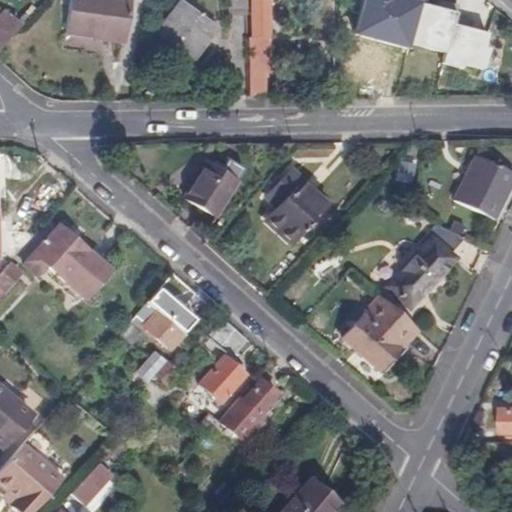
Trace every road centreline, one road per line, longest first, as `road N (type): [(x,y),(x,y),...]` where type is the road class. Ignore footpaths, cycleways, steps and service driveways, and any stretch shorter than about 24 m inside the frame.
road 1 (residential): [(419,469),(35,125)]
road 2 (residential): [(511,119),(35,125)]
road 3 (tertiary): [(419,469),(511,280)]
